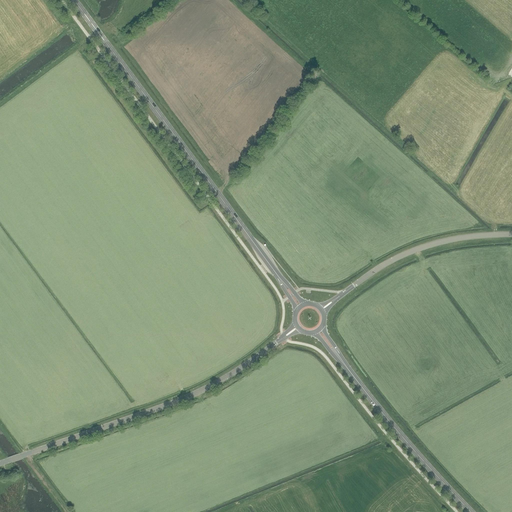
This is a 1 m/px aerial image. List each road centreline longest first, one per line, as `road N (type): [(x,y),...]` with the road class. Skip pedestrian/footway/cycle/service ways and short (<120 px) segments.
road 1 (primary): [(300,306),(72,0)]
road 2 (tertiary): [(0,463),(187,396),(297,326)]
road 3 (primary): [(470,511),(319,329)]
road 4 (tertiary): [(322,308),(381,265),(426,245),(511,234)]
road 5 (track): [(0,106),(114,22),(127,0)]
